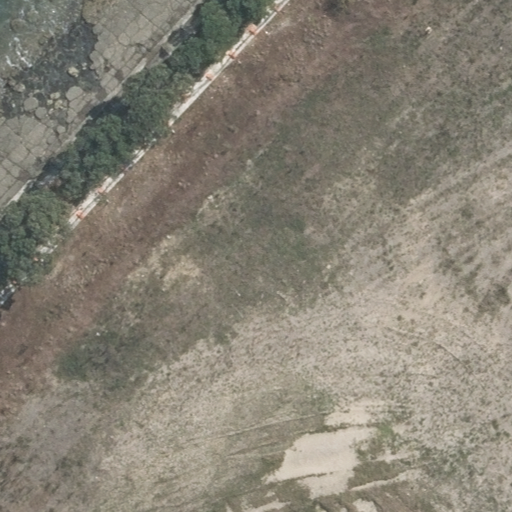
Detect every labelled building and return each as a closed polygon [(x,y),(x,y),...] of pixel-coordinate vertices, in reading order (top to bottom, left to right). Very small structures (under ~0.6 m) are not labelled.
[(275,139),(285,144),(334,148),(344,144),(353,138),(361,131),(368,123),(373,114),(378,105),(380,94),(381,84),(380,73),(378,63),(374,53),(368,44),(361,36),(353,29),(344,24),(334,20),(324,18),(314,17),(303,18),(293,20),(283,24),(274,30),(266,37),(259,45),(254,54),(250,64),(248,74),(247,84),(248,95),(251,105),(255,115),(260,124),(267,132),(275,139)] [(218,371),(229,375),(252,377),(264,375),(275,371),(286,365),(295,357),(303,348),(309,338),(313,327),(315,315),(316,303),(314,292),(311,280),(305,270),(298,260),(289,252),(279,245),(268,241),(257,238),(245,237),(233,238),(222,241),(211,246),(201,253),(193,261),(186,271),(180,282),(177,293),(176,305),(176,317),(179,328),(184,339),(190,349),(198,358),(207,366),(218,371)] [(511,286),(503,309),(498,336),(497,363),(502,390),(510,416),(511,419),(511,286)] [(0,511),(78,511),(81,511),(87,502),(92,492),(96,482),(97,471),(97,460),(95,450),(92,439),(87,430),(80,421),(72,414),(63,408),(53,404),(42,401),(31,400),(20,401),(10,404),(0,408),(0,511)] [(432,511),(418,502),(393,490),(366,483),(338,480),(310,482),(283,489),(258,500),(240,511),(432,511)]
